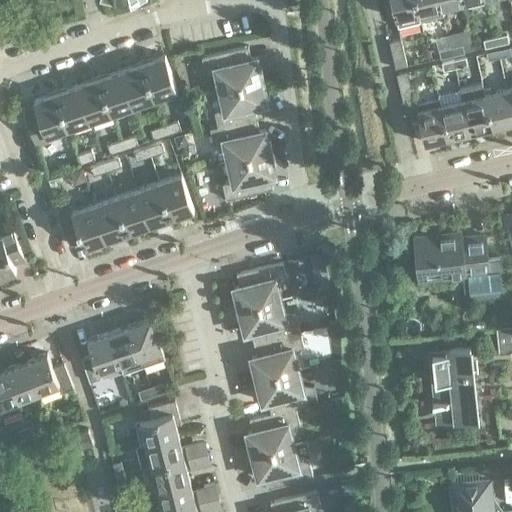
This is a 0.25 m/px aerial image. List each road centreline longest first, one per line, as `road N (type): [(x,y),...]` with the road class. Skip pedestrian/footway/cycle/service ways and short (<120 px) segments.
road 1 (residential): [(236,511),(212,414),(224,394),(188,257)]
road 2 (residential): [(246,0),(158,17),(0,71)]
road 3 (residential): [(310,216),(269,0)]
road 4 (residential): [(64,298),(0,110)]
road 5 (residential): [(369,0),(414,189)]
road 6 (residential): [(64,298),(188,257)]
road 7 (residential): [(188,257),(310,216)]
